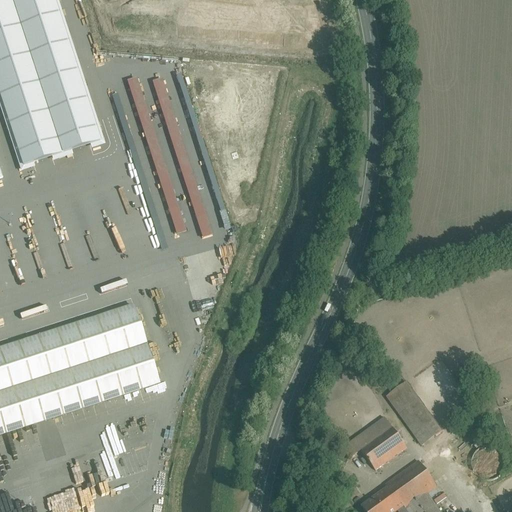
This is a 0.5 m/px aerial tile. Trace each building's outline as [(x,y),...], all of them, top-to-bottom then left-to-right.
[(54,0),(0,0),(0,114),(20,176),(103,150),(54,0)] [(134,308),(0,351),(0,440),(161,388),(134,308)] [(442,430),(406,381),(387,395),(422,444),(442,430)] [(383,420),(350,446),(357,456),(361,453),(375,471),(405,448),(383,420)] [(480,425),(455,441),(460,449),(485,433),(480,425)] [(504,462),(504,459),(504,456),(503,453),(502,452),(500,449),(497,447),(495,446),(492,446),(490,445),(488,446),(485,447),(482,448),(480,450),(479,452),(477,455),(477,457),(476,460),(477,462),(478,465),(479,467),(481,470),(484,472),(486,473),(488,473),(491,473),(493,473),(496,472),(498,471),(500,469),(502,467),(503,465),(504,462)] [(437,482),(423,462),(361,505),(366,511),(395,511),(404,506),(407,511),(443,511),(427,489),(437,482)]
